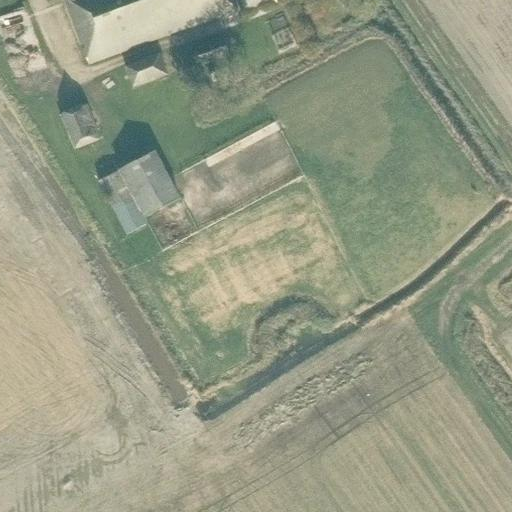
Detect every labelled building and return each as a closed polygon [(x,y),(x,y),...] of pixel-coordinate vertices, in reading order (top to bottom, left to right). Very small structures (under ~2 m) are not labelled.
[(63,0),(87,64),(237,9),(233,0),(63,0)] [(197,67),(229,55),(223,40),(191,52),(197,67)] [(133,89),(167,75),(159,55),(125,69),(133,89)] [(73,150),(100,139),(87,106),(60,117),(73,150)] [(119,171),(143,218),(179,200),(155,153),(119,171)] [(147,225),(143,218),(119,171),(99,182),(126,236),(147,225)]
